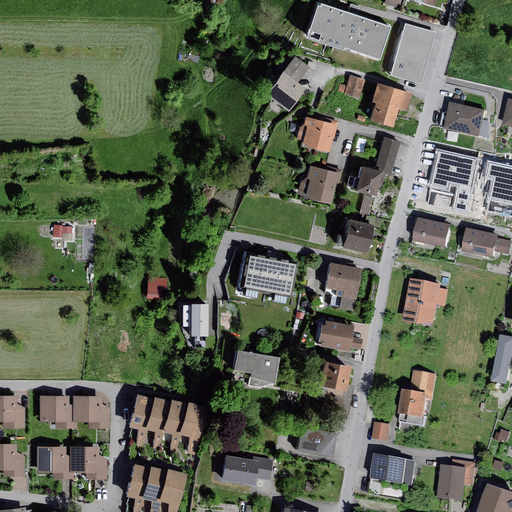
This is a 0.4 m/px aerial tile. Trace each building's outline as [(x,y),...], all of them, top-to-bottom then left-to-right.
[(351,13),(316,2),(315,4),(313,4),(302,36),(341,49),(342,46),(378,58),(389,26),(351,13)] [(433,31),(401,22),(387,74),(418,83),(433,31)] [(290,55),(279,70),(295,82),(307,66),(290,55)] [(277,68),(260,92),(284,110),(301,87),(295,82),(279,70),(277,68)] [(367,81),(347,74),(341,92),(361,98),(367,81)] [(409,91),(372,81),(367,99),(371,100),(366,119),(389,125),(394,107),(404,110),(409,91)] [(511,99),(508,98),(502,125),(511,127),(511,99)] [(484,110),(449,103),(444,129),(478,136),(479,135),(490,138),(489,121),(482,120),(484,110)] [(323,120),(301,115),(298,123),(295,126),(293,137),(297,139),(297,141),(307,147),(325,150),(329,137),(332,138),(336,120),(324,117),(323,120)] [(397,141),(380,136),(375,153),(392,158),(397,141)] [(476,159),(438,151),(431,187),(450,190),(451,185),(459,187),(455,210),(466,212),(476,159)] [(392,158),(375,153),(372,161),(390,166),(392,158)] [(390,166),(372,161),(371,167),(378,169),(374,183),(380,185),(383,173),(388,174),(390,166)] [(511,210),(511,167),(488,162),(485,177),(494,179),(487,211),(511,216),(511,210)] [(374,183),(378,169),(371,167),(355,163),(349,188),(372,194),(374,183)] [(326,170),(304,165),(302,172),(299,175),(297,187),(301,188),(301,190),(311,196),(329,200),(333,186),(335,187),(340,170),(327,166),(326,170)] [(364,215),(362,222),(371,224),(378,226),(380,219),(364,215)] [(362,222),(346,218),(338,246),(364,252),(369,233),(371,224),(362,222)] [(450,225),(419,218),(414,240),(445,247),(450,225)] [(74,230),(56,227),(54,236),(73,239),(74,230)] [(498,234),(467,228),(462,250),(493,256),(494,252),(497,238),(498,234)] [(511,243),(511,241),(497,238),(494,252),(509,255),(511,243)] [(267,258),(241,253),(235,284),(282,292),(288,262),(267,258)] [(359,268),(326,262),(321,286),(331,287),(329,295),(353,299),(359,268)] [(166,278),(147,276),(145,298),(160,299),(161,290),(165,290),(166,278)] [(440,284),(410,279),(402,321),(418,324),(433,322),(436,304),(445,306),(448,290),(439,288),(440,284)] [(353,299),(329,295),(327,306),(351,310),(353,299)] [(204,302),(185,302),(185,303),(185,324),(185,334),(192,334),(192,347),(203,347),(204,302)] [(185,324),(185,303),(177,303),(177,324),(185,324)] [(350,323),(321,318),(321,324),(316,323),(313,339),(318,340),(317,345),(345,350),(346,347),(348,336),(350,323)] [(511,353),(511,337),(500,335),(491,381),(506,384),(511,353)] [(361,338),(348,336),(346,347),(359,349),(361,338)] [(274,355),(232,347),(228,367),(246,371),(245,375),(247,375),(245,384),(257,386),(269,383),(274,355)] [(344,363),(318,359),(313,383),(335,387),(340,388),(341,383),(344,363)] [(411,390),(402,389),(398,413),(400,414),(398,422),(421,425),(425,399),(431,400),(435,375),(414,371),(411,390)] [(351,385),(341,383),(340,388),(335,387),(330,411),(346,414),(351,385)] [(148,397),(131,392),(122,424),(128,426),(129,426),(139,429),(140,427),(148,397)] [(14,394),(0,393),(0,419),(4,420),(14,420),(14,402),(14,394)] [(98,394),(73,395),(73,405),(73,420),(89,420),(99,420),(98,402),(98,394)] [(63,395),(37,395),(37,421),(53,421),(63,420),(63,402),(63,395)] [(166,399),(149,395),(148,397),(140,427),(146,429),(157,432),(158,430),(166,399)] [(184,402),(167,398),(166,399),(158,430),(164,432),(175,434),(175,433),(184,402)] [(202,405),(184,401),(184,402),(175,433),(182,435),(193,437),(202,405)] [(23,404),(14,402),(14,420),(14,427),(24,427),(23,404)] [(73,405),(63,402),(63,420),(63,427),(73,427),(73,420),(73,405)] [(108,405),(98,402),(99,420),(99,427),(108,427),(108,405)] [(390,424),(374,423),(372,439),(388,441),(390,424)] [(137,438),(139,429),(129,426),(128,426),(128,436),(137,438)] [(335,433),(298,427),(294,449),(331,455),(335,433)] [(155,441),(157,432),(146,429),(146,439),(155,441)] [(496,431),(493,439),(502,442),(503,439),(506,441),(510,432),(501,429),(500,433),(496,431)] [(173,444),(175,434),(164,432),(164,442),(173,444)] [(191,447),(193,437),(182,435),(182,445),(191,447)] [(128,436),(128,443),(136,445),(137,438),(128,436)] [(146,439),(146,445),(154,448),(155,441),(146,439)] [(164,442),(164,448),(172,450),(173,444),(164,442)] [(14,443),(0,443),(0,469),(5,469),(15,469),(15,451),(14,443)] [(61,445),(35,445),(35,471),(51,471),(61,471),(61,453),(61,445)] [(96,445),(70,445),(70,455),(71,471),(86,471),(96,471),(96,453),(96,445)] [(182,445),(182,451),(190,453),(191,447),(182,445)] [(24,453),(15,451),(15,469),(15,476),(24,476),(24,453)] [(70,455),(61,453),(61,471),(61,478),(71,478),(71,471),(70,455)] [(106,455),(96,453),(96,471),(97,478),(106,478),(106,455)] [(255,458),(223,453),(219,478),(251,483),(252,478),(255,458)] [(415,461),(374,454),(371,478),(412,484),(415,461)] [(256,456),(255,458),(252,478),(267,480),(271,459),(256,456)] [(452,460),(451,466),(466,468),(465,484),(473,485),(476,463),(452,460)] [(495,460),(493,468),(502,470),(504,462),(495,460)] [(145,467),(128,462),(120,493),(126,495),(128,495),(137,498),(137,496),(145,467)] [(146,464),(145,467),(137,496),(141,497),(145,498),(154,501),(155,499),(163,469),(146,464)] [(451,466),(441,465),(438,497),(463,500),(465,484),(466,468),(451,466)] [(182,471),(163,466),(163,469),(155,499),(164,502),(173,504),(182,471)] [(305,481),(303,491),(312,492),(313,482),(305,481)] [(511,511),(511,492),(488,484),(481,504),(478,511),(511,511)] [(128,495),(128,504),(135,506),(137,498),(128,495)] [(145,498),(145,507),(152,509),(154,501),(145,498)] [(164,502),(163,510),(169,511),(171,511),(173,504),(164,502)]
